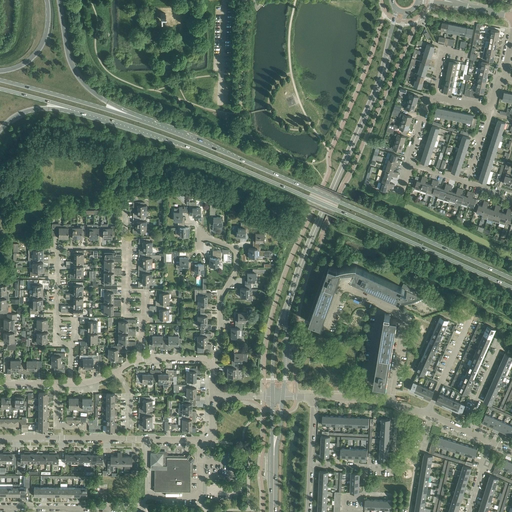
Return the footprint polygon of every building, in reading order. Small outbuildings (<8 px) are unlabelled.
[(447,31),(448,24),(442,22),(442,24),(440,23),(439,29),(441,30),(440,30),(447,31)] [(491,32),(490,35),(498,37),(500,31),(488,29),(488,31),(491,32)] [(433,52),(435,46),(427,43),(425,49),(433,52)] [(495,55),(496,49),(485,46),(484,52),(495,55)] [(431,58),(433,52),(425,49),(423,55),(431,58)] [(494,61),(495,55),(484,52),(482,59),(485,59),(494,61)] [(429,64),(431,58),(423,55),(422,62),(429,64)] [(427,70),(429,64),(422,62),(420,68),(427,70)] [(425,76),(427,70),(420,68),(418,74),(425,76)] [(423,82),(425,76),(418,74),(415,73),(414,75),(417,76),(416,80),(423,82)] [(421,88),(423,82),(416,80),(414,86),(421,88)] [(484,93),(485,87),(477,85),(475,91),(476,91),(476,95),(482,96),(483,93),(484,93)] [(409,93),(407,97),(409,97),(408,101),(416,104),(418,97),(409,93)] [(414,111),(416,104),(408,101),(407,105),(405,104),(404,107),(414,111)] [(441,116),(442,109),(436,107),(434,117),(437,118),(437,115),(441,116)] [(412,117),(407,115),(400,113),(399,116),(401,117),(403,117),(401,121),(410,124),(412,117)] [(474,115),(467,114),(465,121),(471,123),(470,127),(475,127),(477,118),(473,118),(474,115)] [(503,129),(505,122),(498,120),(496,126),(503,129)] [(408,131),(410,124),(401,121),(400,125),(398,124),(398,125),(394,124),(393,126),(389,124),(388,128),(394,130),(394,129),(395,129),(396,128),(396,127),(408,131)] [(440,128),(432,125),(430,132),(438,134),(440,128)] [(501,135),(503,129),(496,126),(494,132),(501,135)] [(436,140),(438,134),(430,132),(428,138),(436,140)] [(500,141),(501,135),(494,132),(492,138),(500,141)] [(406,137),(401,135),(395,133),(394,137),(396,137),(395,141),(403,144),(406,137)] [(468,144),(470,138),(463,135),(461,141),(468,144)] [(434,146),(436,140),(428,138),(426,144),(434,146)] [(498,147),(500,141),(492,138),(490,144),(498,147)] [(389,150),(390,147),(385,145),(386,142),(383,141),(381,148),(389,150)] [(401,151),(403,144),(395,141),(394,145),(392,144),(391,148),(395,149),(401,151)] [(466,150),(468,144),(461,141),(459,148),(466,150)] [(432,152),(434,146),(426,144),(425,150),(432,152)] [(496,153),(498,147),(490,144),(488,150),(496,153)] [(465,156),(466,150),(459,148),(457,153),(465,156)] [(430,158),(432,152),(425,150),(423,156),(430,158)] [(494,159),(496,153),(488,150),(486,156),(494,159)] [(397,159),(398,155),(391,153),(389,158),(389,159),(402,163),(402,160),(397,159)] [(463,162),(465,156),(457,153),(455,159),(463,162)] [(428,164),(430,158),(423,156),(421,162),(428,164)] [(492,165),(494,159),(486,156),(485,162),(492,165)] [(401,165),(402,163),(389,159),(387,164),(395,167),(396,164),(401,165)] [(461,168),(463,162),(455,159),(453,166),(461,168)] [(490,171),(492,165),(485,162),(483,168),(490,171)] [(393,171),(395,167),(387,164),(385,170),(398,175),(399,172),(393,171)] [(459,174),(461,168),(453,166),(451,172),(459,174)] [(488,177),(490,171),(483,168),(481,174),(488,177)] [(397,177),(398,175),(385,170),(385,171),(382,170),(380,176),(391,179),(392,175),(397,177)] [(486,183),(488,177),(481,174),(479,181),(486,183)] [(510,185),(511,178),(511,177),(509,176),(509,175),(506,174),(503,183),(510,185)] [(390,182),(391,179),(380,176),(379,182),(381,183),(381,182),(394,186),(395,184),(390,182)] [(421,189),(425,177),(422,176),(421,181),(417,180),(417,181),(414,180),(412,189),(414,190),(415,188),(421,189)] [(427,191),(429,184),(425,183),(427,178),(425,177),(421,189),(427,191)] [(432,193),(436,181),(433,179),(432,183),(433,184),(432,185),(429,184),(427,191),(432,193)] [(438,195),(441,188),(437,187),(439,181),(436,181),(432,193),(438,195)] [(393,189),(394,186),(381,182),(381,183),(379,189),(387,191),(388,187),(393,189)] [(438,195),(437,198),(443,200),(448,184),(446,184),(444,189),(441,188),(438,195)] [(448,184),(443,200),(449,201),(450,201),(450,199),(452,191),(449,190),(449,189),(451,189),(452,186),(448,184)] [(455,203),(460,188),(458,187),(456,193),(452,191),(450,199),(450,201),(455,203)] [(462,203),(464,195),(461,194),(461,193),(462,193),(464,189),(460,188),(455,203),(454,207),(457,208),(459,205),(461,206),(462,203)] [(468,205),(472,192),(468,191),(467,194),(468,195),(468,196),(464,195),(462,203),(468,205)] [(474,193),(472,192),(468,205),(473,206),(473,208),(475,208),(477,204),(478,200),(473,198),(474,193)] [(189,201),(189,205),(189,212),(192,212),(192,216),(201,216),(201,211),(200,210),(200,207),(196,207),(197,202),(189,201)] [(482,214),(486,201),(484,201),(482,206),(477,204),(475,208),(474,211),(476,212),(482,214)] [(487,219),(491,208),(487,207),(489,202),(486,201),(482,214),(481,217),(487,219)] [(144,202),(138,202),(133,202),(133,207),(137,207),(137,210),(147,210),(147,205),(144,205),(144,202)] [(493,221),(498,205),(496,204),(494,209),(491,208),(487,219),(493,221)] [(499,223),(502,212),(499,211),(500,206),(498,205),(493,221),(499,223)] [(182,207),(179,207),(179,208),(174,208),(174,217),(175,217),(175,221),(178,221),(178,224),(184,224),(185,217),(182,217),(182,212),(187,212),(187,206),(184,206),(184,208),(182,208),(182,207)] [(222,226),(222,221),(222,220),(221,220),(221,217),(215,217),(215,214),(215,209),(213,209),(213,206),(210,206),(210,221),(213,221),(213,225),(222,226)] [(506,222),(510,209),(508,208),(506,213),(502,212),(499,223),(505,224),(506,222)] [(144,221),(144,218),(133,218),(133,223),(137,223),(137,226),(147,226),(147,221),(144,221)] [(249,232),(249,227),(249,226),(249,222),(241,222),(241,228),(238,228),(237,231),(237,237),(245,237),(245,232),(249,232)] [(63,238),(64,227),(64,225),(60,225),(60,224),(52,223),(52,235),(57,235),(57,234),(59,234),(59,238),(63,238)] [(184,227),(184,224),(178,224),(178,227),(174,227),(174,230),(176,230),(176,235),(180,235),(183,235),(184,236),(189,236),(189,227),(184,227)] [(147,231),(147,226),(137,226),(137,229),(133,228),(133,234),(144,234),(144,231),(147,231)] [(253,239),(253,245),(260,244),(260,241),(263,241),(263,238),(264,238),(264,232),(255,232),(255,239),(253,239)] [(150,238),(144,238),(139,238),(139,243),(143,244),(143,246),(152,246),(152,241),(150,241),(150,238)] [(40,249),(40,244),(29,243),(29,245),(32,245),(32,246),(31,246),(31,253),(33,253),(43,253),(43,249),(40,249)] [(260,250),(260,244),(253,245),(253,248),(249,248),(249,257),(254,257),(254,256),(257,256),(257,255),(258,255),(264,255),(264,256),(269,256),(269,255),(272,255),(272,250),(260,250)] [(152,251),(152,246),(143,246),(143,249),(139,249),(139,254),(150,254),(150,251),(152,251)] [(221,260),(221,250),(213,250),(213,257),(210,257),(210,266),(215,266),(215,265),(219,265),(219,260),(221,260)] [(180,256),(180,251),(173,251),(164,251),(164,262),(171,262),(173,257),(173,256),(180,256)] [(122,258),(122,255),(114,255),(114,252),(104,252),(104,258),(109,258),(109,256),(112,256),(111,260),(114,260),(114,258),(122,258)] [(160,254),(150,254),(139,254),(139,259),(138,259),(143,260),(142,262),(152,262),(152,258),(155,258),(156,258),(157,258),(158,258),(160,258),(160,254)] [(122,262),(122,258),(114,258),(114,260),(111,260),(112,256),(109,256),(109,258),(104,258),(104,264),(114,265),(114,261),(122,262)] [(192,268),(192,261),(188,261),(188,257),(180,257),(180,262),(177,262),(177,266),(177,268),(178,269),(186,269),(186,268),(189,268),(192,268)] [(83,264),(84,258),(74,258),(74,261),(66,261),(66,264),(74,264),(74,266),(76,266),(76,262),(79,262),(79,264),(83,264)] [(197,261),(192,261),(192,268),(189,268),(189,273),(198,273),(204,273),(204,264),(197,264),(197,261)] [(152,267),(152,262),(142,262),(142,265),(139,265),(138,270),(150,270),(150,267),(152,267)] [(43,272),(43,267),(33,267),(33,270),(30,270),(30,277),(39,277),(39,272),(43,272)] [(325,280),(310,322),(320,326),(335,284),(338,285),(340,280),(337,279),(340,270),(330,267),(325,280)] [(400,300),(400,305),(400,304),(403,304),(406,303),(408,303),(411,302),(414,301),(415,301),(417,300),(419,299),(420,299),(422,298),(423,297),(420,296),(421,295),(423,292),(404,283),(402,287),(402,288),(356,267),(352,278),(360,281),(359,283),(363,285),(364,283),(397,299),(397,300),(398,299),(400,300)] [(121,274),(121,271),(114,271),(114,269),(111,269),(111,272),(109,272),(109,271),(104,270),(104,277),(114,277),(114,274),(121,274)] [(83,278),(83,270),(74,270),(74,273),(70,273),(70,278),(75,278),(83,278)] [(150,273),(150,270),(138,270),(138,275),(142,276),(142,278),(152,279),(152,273),(150,273)] [(245,279),(245,285),(251,285),(251,281),(255,281),(255,278),(256,278),(256,272),(247,272),(247,279),(245,279)] [(114,280),(114,277),(104,277),(104,285),(112,285),(117,285),(117,280),(114,280)] [(152,283),(152,279),(142,278),(142,281),(138,281),(138,286),(143,286),(143,288),(149,288),(149,283),(152,283)] [(9,284),(9,279),(0,279),(0,288),(7,289),(7,285),(9,285),(9,284)] [(83,281),(75,281),(70,281),(70,286),(73,286),(73,289),(83,289),(83,281)] [(251,290),(251,285),(245,285),(245,288),(240,288),(240,297),(246,297),(246,295),(249,295),(249,290),(251,290)] [(117,288),(112,288),(101,288),(101,296),(104,296),(114,296),(114,293),(117,293),(117,288)] [(83,296),(83,289),(73,289),(73,292),(66,292),(66,296),(73,296),(73,297),(76,297),(76,294),(78,294),(78,296),(83,296)] [(171,290),(167,290),(156,289),(156,295),(155,295),(160,295),(160,298),(169,298),(170,294),(171,292),(171,290)] [(211,292),(206,292),(205,292),(204,292),(201,292),(201,296),(198,295),(198,301),(207,301),(207,298),(211,298),(211,292)] [(83,302),(83,296),(78,296),(78,294),(76,294),(76,297),(73,297),(73,296),(66,296),(66,299),(73,299),(73,302),(83,302)] [(121,303),(121,299),(114,299),(114,296),(104,296),(104,302),(109,302),(109,304),(111,304),(111,301),(113,301),(113,303),(121,303)] [(169,303),(169,298),(160,298),(160,300),(156,300),(156,306),(167,306),(169,306),(169,303)] [(207,303),(207,301),(198,301),(198,306),(201,306),(201,309),(200,311),(204,311),(204,309),(211,309),(211,304),(211,303),(207,303)] [(8,313),(8,306),(8,302),(6,302),(0,302),(0,312),(8,313)] [(83,308),(83,302),(73,302),(73,305),(66,305),(66,308),(73,308),(73,307),(76,307),(76,310),(78,310),(78,308),(83,308)] [(43,308),(43,303),(32,303),(32,306),(30,306),(30,313),(35,313),(39,313),(39,308),(43,308)] [(167,309),(167,306),(156,306),(155,311),(159,311),(159,314),(169,314),(169,309),(167,309)] [(83,315),(83,310),(83,308),(78,308),(78,310),(76,310),(76,307),(73,307),(73,308),(66,308),(61,308),(61,312),(67,313),(67,312),(71,312),(71,311),(73,311),(73,315),(83,315)] [(204,313),(204,311),(200,311),(200,316),(198,316),(198,321),(207,321),(207,318),(211,318),(211,313),(204,313)] [(235,319),(235,325),(242,325),(242,321),(245,321),(245,318),(247,318),(247,312),(238,312),(238,319),(235,319)] [(17,313),(8,313),(8,318),(4,318),(4,323),(15,323),(15,320),(17,320),(17,313)] [(44,313),(39,313),(35,313),(35,320),(37,320),(37,323),(47,323),(47,319),(44,319),(44,313)] [(397,319),(390,318),(389,318),(389,317),(391,317),(391,314),(385,313),(384,316),(386,316),(375,385),(386,386),(387,378),(389,378),(390,373),(388,373),(397,319)] [(172,314),(169,314),(159,314),(159,316),(155,316),(155,322),(167,322),(170,322),(171,321),(172,314)] [(98,321),(97,321),(97,317),(85,316),(80,316),(80,322),(88,322),(88,325),(98,325),(98,321)] [(441,316),(438,321),(446,325),(449,320),(441,316)] [(207,324),(207,321),(198,321),(198,326),(200,326),(200,331),(204,331),(204,329),(211,329),(211,324),(207,324)] [(436,326),(444,330),(446,325),(438,321),(436,326)] [(98,332),(98,325),(88,325),(88,328),(80,328),(80,332),(88,332),(88,333),(91,333),(91,330),(93,330),(93,332),(98,332)] [(231,328),(231,336),(236,337),(236,340),(239,340),(242,340),(243,338),(243,335),(244,335),(244,334),(243,334),(243,330),(242,330),(242,325),(235,325),(235,328),(231,328)] [(496,329),(488,325),(485,331),(493,334),(496,329)] [(128,329),(128,326),(118,326),(118,332),(123,332),(123,334),(126,334),(126,330),(129,330),(129,332),(136,332),(136,329),(128,329)] [(434,331),(442,335),(444,330),(436,326),(434,331)] [(98,338),(98,332),(93,332),(93,330),(91,330),(91,333),(88,333),(88,332),(80,332),(80,335),(88,335),(88,338),(98,338)] [(155,345),(157,345),(157,336),(152,336),(152,330),(149,330),(149,349),(154,349),(155,345)] [(211,333),(206,333),(204,333),(204,331),(200,331),(200,336),(198,336),(197,341),(207,341),(207,338),(211,338),(211,333)] [(432,336),(440,340),(442,335),(434,331),(432,336)] [(493,334),(485,331),(483,336),(491,339),(493,334)] [(165,349),(165,338),(163,338),(163,336),(157,336),(157,345),(160,345),(160,349),(165,349)] [(171,345),(173,345),(174,336),(168,336),(168,338),(165,338),(165,349),(170,349),(171,345)] [(429,341),(438,345),(440,340),(432,336),(429,341)] [(483,336),(481,340),(489,344),(491,339),(483,336)] [(14,340),(14,337),(4,337),(4,341),(7,341),(7,344),(9,344),(9,346),(16,346),(17,340),(14,340)] [(489,344),(481,340),(479,345),(487,349),(489,344)] [(207,344),(207,341),(197,341),(197,352),(204,352),(204,349),(211,349),(211,344),(207,344)] [(427,346),(435,350),(438,345),(429,341),(427,346)] [(80,354),(80,355),(84,355),(84,348),(88,348),(88,344),(85,344),(80,344),(80,354)] [(487,349),(479,345),(476,350),(485,354),(487,349)] [(122,346),(117,346),(111,346),(111,349),(108,349),(108,354),(118,354),(118,351),(122,351),(122,346)] [(425,351),(433,355),(435,350),(427,346),(425,351)] [(485,354),(476,350),(474,355),(482,359),(485,354)] [(232,359),(232,364),(238,365),(238,361),(247,361),(247,351),(243,351),(243,352),(234,352),(234,359),(232,359)] [(423,356),(431,360),(433,355),(425,351),(423,356)] [(505,352),(503,359),(511,362),(511,359),(511,352),(510,351),(509,354),(506,353),(505,352)] [(52,356),(51,361),(61,361),(61,358),(65,358),(65,353),(54,353),(54,356),(52,356)] [(118,356),(118,354),(108,354),(108,359),(111,359),(111,362),(122,362),(122,357),(118,356)] [(482,359),(474,355),(472,360),(480,364),(482,359)] [(421,361),(429,365),(431,360),(423,356),(421,361)] [(85,367),(88,367),(88,358),(80,358),(80,366),(79,366),(79,367),(79,368),(78,369),(78,370),(78,371),(83,371),(85,371),(85,372),(85,367)] [(98,364),(98,361),(93,360),(94,358),(88,358),(88,367),(91,367),(91,371),(98,371),(98,364)] [(511,362),(503,359),(500,365),(508,368),(511,362)] [(13,369),(16,369),(16,360),(10,360),(10,362),(7,362),(7,373),(12,373),(13,373),(13,369)] [(29,370),(32,370),(32,360),(26,360),(26,362),(24,362),(23,373),(29,373),(29,374),(29,370)] [(37,360),(32,360),(32,370),(34,370),(34,373),(40,373),(40,367),(42,367),(42,360),(37,360)] [(472,360),(470,365),(478,369),(480,364),(472,360)] [(61,363),(61,361),(51,361),(51,366),(54,366),(54,372),(65,372),(65,364),(61,363)] [(418,366),(427,369),(429,365),(421,361),(418,366)] [(238,378),(238,365),(232,364),(232,368),(227,367),(227,371),(226,371),(226,376),(232,376),(232,378),(238,378)] [(478,369),(470,365),(468,370),(476,374),(478,369)] [(508,368),(500,365),(497,371),(505,374),(508,368)] [(416,371),(424,375),(427,369),(418,366),(416,371)] [(187,371),(187,376),(196,376),(196,373),(200,373),(200,368),(196,368),(189,368),(189,371),(187,371)] [(142,383),(147,383),(148,373),(145,373),(145,370),(139,369),(139,372),(136,372),(136,380),(142,380),(142,383)] [(155,381),(156,370),(150,370),(150,369),(150,373),(148,373),(147,383),(152,383),(152,381),(155,381)] [(161,370),(156,370),(155,381),(158,381),(158,383),(163,383),(164,374),(161,374),(161,370)] [(173,376),(174,371),(172,371),(172,370),(166,370),(166,374),(164,374),(163,383),(164,387),(167,387),(168,386),(168,381),(173,381),(173,376)] [(474,379),(476,374),(468,370),(465,375),(474,379)] [(505,374),(497,371),(494,377),(503,380),(505,374)] [(471,384),(474,379),(465,375),(463,380),(471,384)] [(196,379),(196,376),(187,376),(187,381),(187,384),(189,384),(200,384),(200,379),(196,379)] [(503,380),(494,377),(492,383),(500,386),(503,380)] [(469,388),(471,384),(463,380),(461,385),(469,388)] [(414,382),(410,390),(415,392),(419,384),(414,382)] [(500,386),(492,383),(489,389),(497,392),(500,386)] [(200,389),(200,384),(189,384),(187,384),(187,392),(196,392),(196,389),(200,389)] [(419,384),(415,392),(420,394),(424,386),(419,384)] [(459,390),(467,394),(469,388),(461,385),(459,390)] [(424,386),(420,394),(425,397),(429,388),(424,386)] [(430,399),(434,391),(429,388),(425,397),(430,399)] [(497,392),(489,389),(486,395),(494,398),(497,392)] [(196,395),(196,392),(187,392),(187,397),(189,398),(189,400),(196,400),(200,400),(200,395),(196,395)] [(445,396),(440,393),(436,402),(441,404),(445,396)] [(494,398),(486,395),(484,401),(484,402),(484,401),(491,404),(492,405),(494,398)] [(150,396),(144,396),(139,396),(139,402),(143,402),(143,405),(152,405),(152,400),(150,400),(150,396)] [(445,396),(441,404),(446,406),(450,398),(445,396)] [(450,398),(446,406),(451,408),(455,400),(450,398)] [(196,405),(196,400),(189,400),(185,400),(185,403),(182,403),(182,408),(192,408),(192,405),(196,405)] [(455,400),(451,408),(456,410),(460,402),(455,400)] [(460,402),(456,410),(461,413),(465,405),(460,402)] [(152,410),(152,405),(143,405),(143,407),(139,407),(139,413),(150,413),(150,410),(152,410)] [(192,411),(192,408),(182,408),(178,408),(178,413),(182,413),(182,416),(185,416),(196,416),(196,411),(192,411)] [(150,416),(150,413),(139,413),(139,418),(138,418),(143,418),(143,421),(152,421),(152,416),(150,416)] [(488,424),(491,416),(485,414),(485,415),(482,421),(482,422),(488,424)] [(196,421),(196,416),(185,416),(185,419),(182,419),(182,424),(192,424),(192,421),(196,421)] [(494,427),(498,419),(491,416),(488,424),(494,427)] [(499,430),(503,422),(498,419),(494,427),(499,430)] [(152,426),(152,421),(143,421),(143,423),(139,423),(139,429),(150,429),(150,426),(152,426)] [(506,433),(510,425),(503,422),(499,430),(506,433)] [(192,424),(182,424),(182,432),(196,432),(196,427),(192,427),(192,424)] [(443,447),(446,439),(439,437),(439,438),(438,440),(437,443),(437,445),(443,447)] [(449,449),(452,441),(446,439),(443,447),(449,449)] [(456,451),(458,443),(452,441),(449,449),(456,451)] [(462,453),(464,444),(458,443),(456,451),(462,453)] [(468,455),(471,447),(464,444),(462,453),(468,455)] [(478,449),(471,447),(468,455),(470,456),(475,457),(475,456),(477,449),(477,450),(478,449)] [(13,458),(13,453),(10,453),(10,451),(6,451),(6,462),(9,462),(9,464),(13,464),(13,469),(16,469),(16,463),(16,458),(13,458)] [(27,462),(27,451),(24,451),(24,454),(21,454),(21,458),(17,458),(17,464),(21,464),(21,462),(27,462)] [(55,452),(52,452),(52,462),(58,462),(58,465),(62,465),(62,459),(59,459),(59,454),(55,454),(55,452)] [(71,462),(71,452),(68,452),(68,454),(65,454),(65,459),(62,459),(62,465),(65,465),(65,462),(71,462)] [(99,452),(97,452),(96,463),(103,463),(103,465),(106,465),(106,459),(103,459),(103,454),(99,454),(99,452)] [(166,469),(167,457),(163,457),(163,453),(151,453),(150,469),(154,469),(166,469)] [(185,457),(167,457),(166,469),(154,469),(154,491),(191,492),(191,463),(191,461),(194,458),(190,454),(187,457),(185,457)] [(432,455),(428,454),(425,454),(424,454),(423,460),(432,462),(433,455),(432,455)] [(118,456),(117,456),(111,456),(111,459),(108,459),(108,472),(111,472),(111,470),(114,470),(114,464),(118,465),(118,456)] [(132,456),(125,456),(125,465),(131,465),(131,468),(135,468),(135,459),(132,459),(132,456)] [(507,470),(511,462),(504,459),(504,460),(503,463),(501,466),(501,467),(507,470)] [(470,474),(472,467),(471,467),(464,465),(463,465),(461,471),(470,474)] [(468,480),(470,474),(461,471),(459,478),(468,480)] [(26,492),(29,492),(29,480),(28,480),(29,475),(24,475),(24,487),(20,487),(20,495),(26,495),(26,492)] [(491,475),(490,475),(488,482),(496,484),(498,478),(497,477),(491,475)] [(466,487),(468,480),(459,478),(457,484),(466,487)] [(494,490),(496,484),(488,482),(486,488),(494,490)] [(464,493),(466,487),(457,484),(455,490),(464,493)] [(40,496),(40,487),(34,487),(34,486),(31,486),(31,492),(34,492),(34,495),(40,496)] [(492,497),(494,490),(486,488),(484,494),(492,497)] [(462,499),(464,493),(455,490),(453,497),(462,499)] [(490,503),(492,497),(484,494),(482,500),(490,503)] [(460,506),(462,499),(453,497),(451,503),(460,506)] [(488,509),(490,503),(482,500),(480,507),(488,509)] [(458,511),(460,506),(451,503),(449,509),(458,511)]
